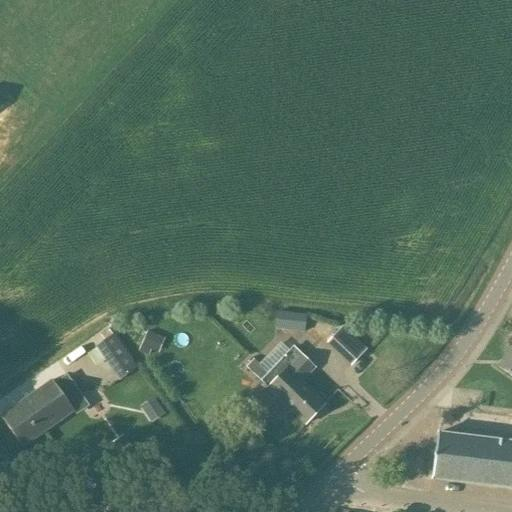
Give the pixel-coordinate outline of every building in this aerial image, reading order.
[(305,334),(307,316),(277,312),(274,330),(305,334)] [(349,364),(367,348),(346,324),(328,340),(349,364)] [(159,354),(164,335),(146,331),(141,350),(159,354)] [(97,342),(116,377),(135,367),(115,332),(97,342)] [(268,389),(276,381),(285,389),(290,383),(293,386),(299,381),(301,383),(314,369),(300,355),(292,348),(260,381),(268,389)] [(511,348),(498,368),(511,377),(511,348)] [(56,385),(53,381),(1,418),(22,448),(75,412),(69,403),(81,395),(68,376),(56,385)] [(324,405),(301,383),(299,381),(293,386),(290,383),(285,389),(276,381),(268,389),(305,425),(324,405)] [(511,443),(438,434),(432,479),(511,489),(511,443)]
